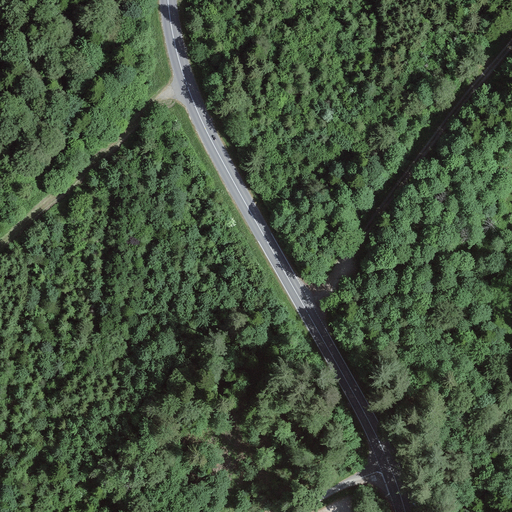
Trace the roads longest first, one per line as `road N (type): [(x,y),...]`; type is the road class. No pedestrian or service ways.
road 1 (secondary): [(167,0),(186,85),(208,134),(390,466)]
road 2 (track): [(309,316),(511,42)]
road 3 (track): [(0,242),(186,85)]
